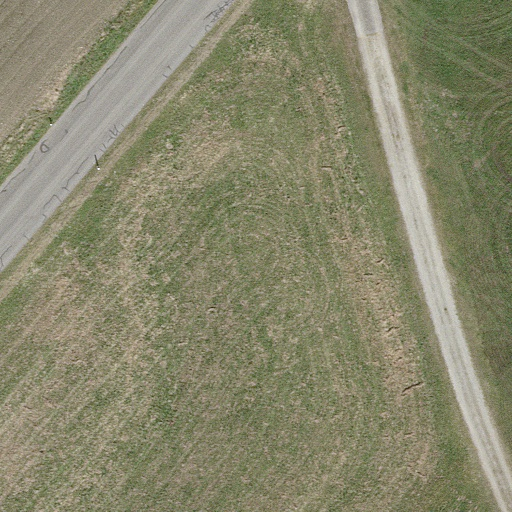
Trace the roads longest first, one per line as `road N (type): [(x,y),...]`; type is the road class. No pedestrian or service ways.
road 1 (track): [(364,0),(462,351),(511,488)]
road 2 (tertiary): [(0,235),(202,0)]
